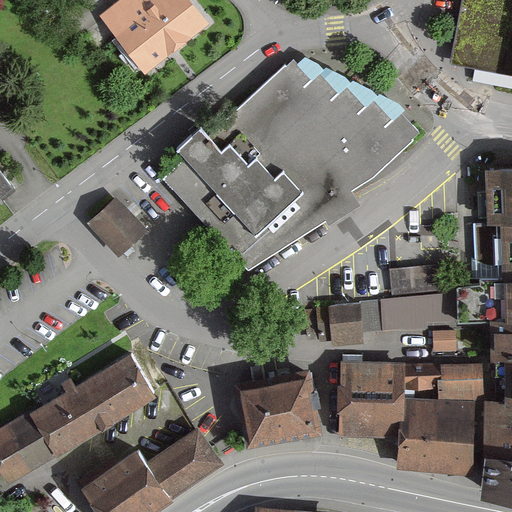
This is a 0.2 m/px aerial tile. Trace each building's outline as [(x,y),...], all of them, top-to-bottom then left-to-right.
[(199,22),(181,0),(150,0),(154,5),(144,13),(141,10),(136,13),(125,0),(124,0),(106,15),(145,64),(199,22)] [(489,49),(511,53),(511,0),(460,0),(452,42),(489,49)] [(99,47),(114,35),(105,23),(90,35),(99,47)] [(302,85),(283,64),(206,135),(198,127),(174,149),(176,150),(176,149),(183,157),(160,178),(161,179),(162,178),(246,269),(324,220),(317,208),(331,194),(335,199),(371,177),(411,140),(391,118),(383,125),(364,104),(356,112),(347,102),(337,91),(329,98),(310,78),(302,85)] [(506,277),(477,278),(477,281),(506,280),(511,279),(511,169),(489,171),(491,220),(493,220),(493,222),(471,223),(473,264),(489,269),(506,270),(506,277)] [(0,192),(9,186),(0,174),(0,192)] [(113,200),(88,222),(117,253),(142,231),(113,200)] [(389,294),(439,289),(437,266),(387,270),(389,294)] [(442,295),(445,321),(493,319),(511,318),(511,279),(506,280),(477,281),(478,283),(441,287),(442,294),(442,295)] [(359,325),(404,321),(445,321),(442,295),(442,294),(402,298),(402,299),(357,303),(359,325)] [(331,337),(360,334),(359,325),(357,303),(328,306),(328,308),(304,310),(306,336),(330,333),(331,337)] [(511,318),(493,319),(493,358),(511,357),(511,318)] [(446,331),(431,331),(432,340),(446,340),(446,331)] [(30,413),(52,451),(152,392),(129,354),(73,388),(68,379),(62,383),(67,391),(30,413)] [(511,357),(493,358),(492,400),(511,400),(511,357)] [(338,365),(337,428),(401,429),(402,404),(403,383),(440,383),(440,390),(479,389),(478,365),(403,368),(338,365)] [(305,373),(236,385),(247,442),(315,430),(311,406),(317,405),(315,391),(308,392),(305,373)] [(490,456),(489,456),(489,457),(511,458),(511,400),(492,400),(490,456)] [(402,404),(401,429),(398,465),(470,470),(471,407),(470,407),(470,401),(459,401),(459,406),(402,404)] [(0,430),(0,472),(5,480),(52,451),(30,413),(0,430)] [(217,462),(196,432),(147,465),(168,496),(217,462)] [(137,451),(81,489),(97,511),(143,511),(168,496),(147,465),(137,451)] [(511,458),(489,457),(486,482),(485,491),(511,495),(511,458)]
